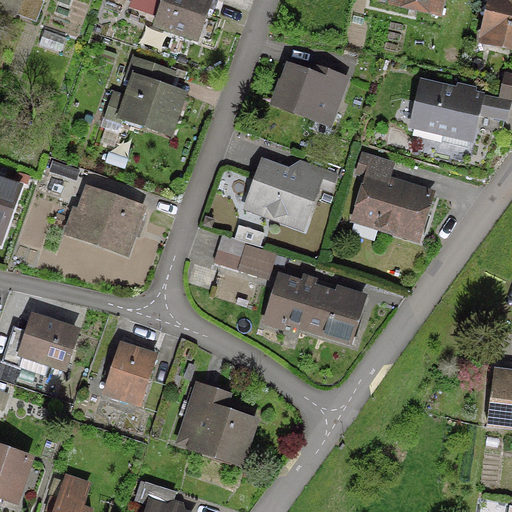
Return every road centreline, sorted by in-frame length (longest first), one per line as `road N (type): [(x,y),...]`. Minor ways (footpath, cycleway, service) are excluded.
road 1 (residential): [(268,0),(182,235),(173,275),(178,296)]
road 2 (residential): [(511,173),(334,410)]
road 3 (residential): [(178,296),(194,316),(270,357),(334,410)]
road 4 (residential): [(0,274),(132,309),(154,310),(178,296)]
road 5 (residential): [(334,410),(263,511)]
